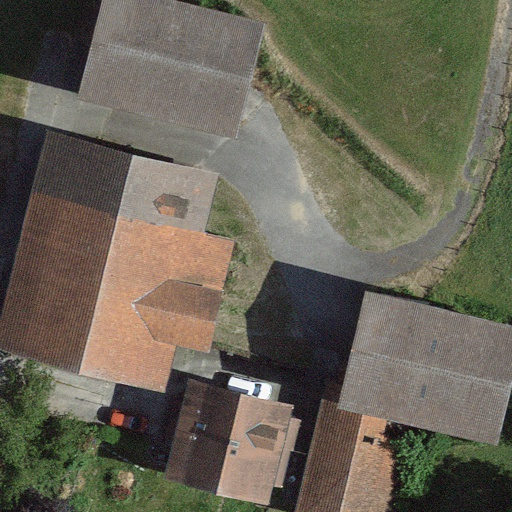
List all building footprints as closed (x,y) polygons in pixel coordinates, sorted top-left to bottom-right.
[(287,15),(224,0),(134,0),(111,99),(258,134),(287,15)] [(31,233),(52,118),(22,112),(1,227),(31,233)] [(236,168),(72,130),(22,343),(184,381),(194,336),(232,345),(245,286),(224,281),(235,233),(222,230),(236,168)] [(511,315),(400,291),(379,390),(377,402),(399,406),(511,433),(511,315)] [(308,392),(211,376),(194,476),(291,493),(308,392)] [(379,390),(329,382),(309,509),(330,511),(382,511),(399,406),(377,402),(379,390)]
